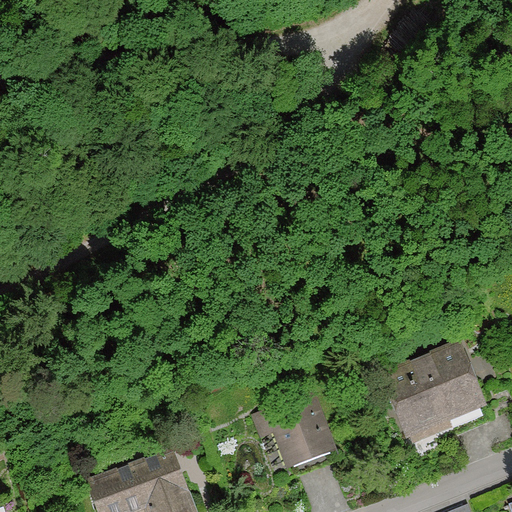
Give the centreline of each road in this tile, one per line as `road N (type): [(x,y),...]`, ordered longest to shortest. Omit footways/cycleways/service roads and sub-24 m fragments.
road 1 (track): [(0,292),(254,155),(319,93),(337,51)]
road 2 (track): [(0,75),(284,45),(337,51)]
road 3 (residential): [(385,511),(511,461)]
